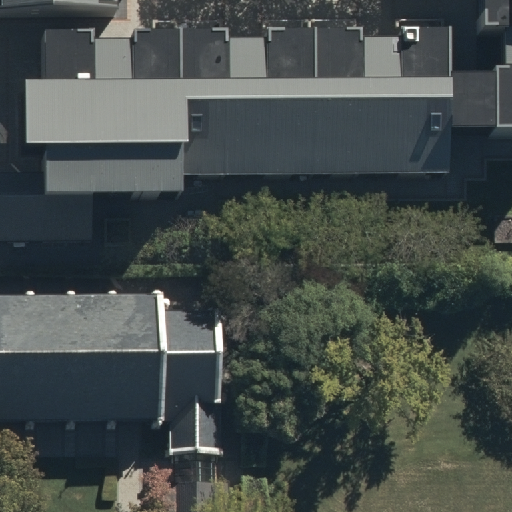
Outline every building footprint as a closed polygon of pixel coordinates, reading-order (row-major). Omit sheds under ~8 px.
[(0,0),(0,18),(138,18),(138,0),(0,0)] [(511,0),(489,0),(490,56),(509,56),(509,134),(511,133),(511,0)] [(466,43),(55,44),(55,179),(466,178),(466,43)] [(0,303),(0,416),(179,416),(180,455),(227,455),(225,326),(192,327),(192,303),(0,303)] [(225,511),(226,494),(165,494),(164,511),(225,511)]
